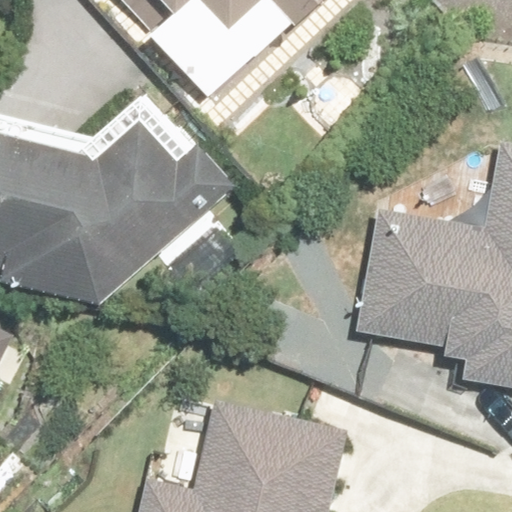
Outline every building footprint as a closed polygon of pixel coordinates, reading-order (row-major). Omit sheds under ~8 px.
[(158,35),(214,96),(297,20),(301,24),(327,0),(168,0),(181,14),(158,35)] [(106,304),(161,255),(195,293),(240,252),(206,214),(239,185),(174,116),(156,129),(136,105),(99,139),(0,113),(0,279),(70,297),(106,304)] [(450,358),(475,361),(472,382),(511,386),(511,145),(500,144),(491,222),(379,209),(364,334),(451,344),(450,358)] [(0,368),(15,341),(0,332),(0,368)] [(330,511),(351,430),(216,397),(193,491),(156,482),(148,511),(330,511)]
